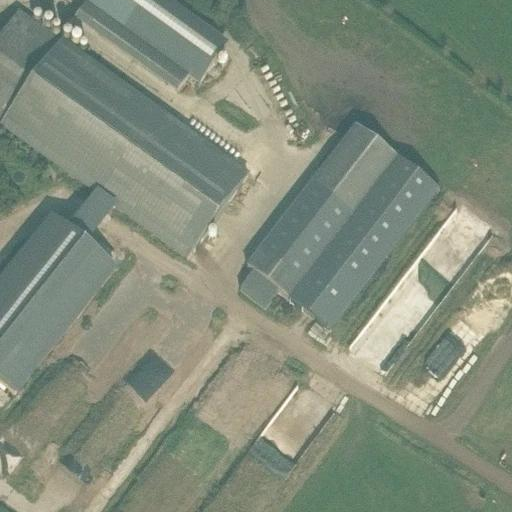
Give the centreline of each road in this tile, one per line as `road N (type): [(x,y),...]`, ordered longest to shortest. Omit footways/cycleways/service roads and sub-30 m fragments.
road 1 (track): [(404,419),(511,487)]
road 2 (track): [(427,433),(455,423),(511,346)]
